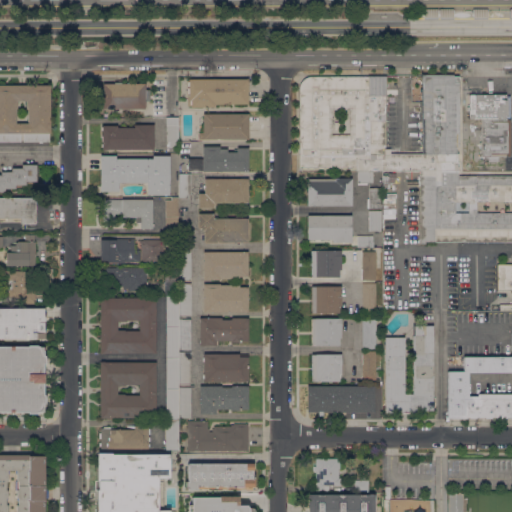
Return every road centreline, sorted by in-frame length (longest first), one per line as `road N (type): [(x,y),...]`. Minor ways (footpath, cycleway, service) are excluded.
road 1 (residential): [(278,511),(280,55)]
road 2 (residential): [(69,511),(70,55)]
road 3 (tertiary): [(0,55),(428,54)]
road 4 (residential): [(511,436),(278,434)]
